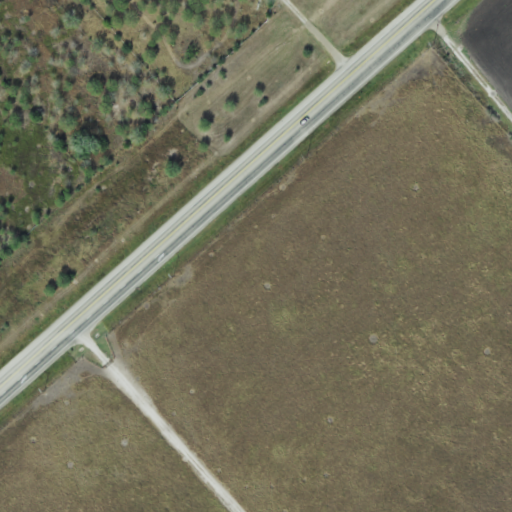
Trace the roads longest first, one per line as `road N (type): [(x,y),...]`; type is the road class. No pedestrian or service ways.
road 1 (trunk): [(0,388),(435,0)]
road 2 (track): [(511,113),(424,10)]
